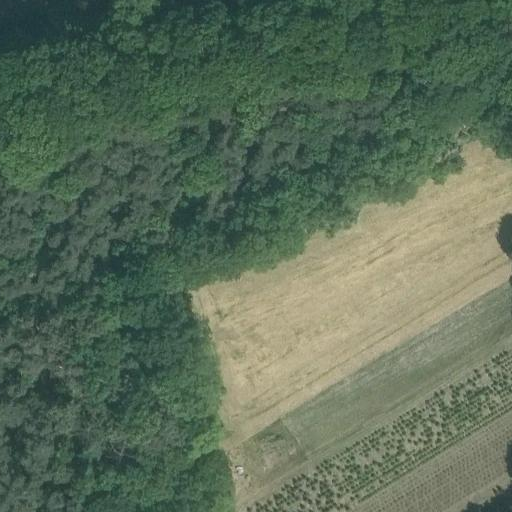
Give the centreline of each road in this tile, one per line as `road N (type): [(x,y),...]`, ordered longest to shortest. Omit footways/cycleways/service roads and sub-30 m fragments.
road 1 (unclassified): [(0,97),(464,0)]
road 2 (track): [(0,30),(121,6)]
